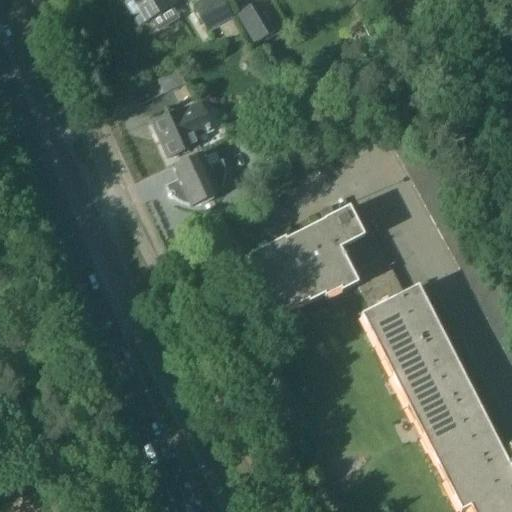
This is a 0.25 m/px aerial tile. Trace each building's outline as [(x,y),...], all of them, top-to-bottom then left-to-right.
[(174,0),(127,0),(129,2),(128,3),(141,25),(177,4),(174,0)] [(224,0),(203,0),(194,5),(207,33),(234,20),(224,0)] [(280,30),(262,0),(237,15),(255,45),(280,30)] [(268,105),(272,110),(277,110),(282,106),(282,101),(279,96),(273,96),(268,99),(268,105)] [(196,136),(213,128),(202,104),(185,112),(185,110),(155,123),(171,158),(200,145),(196,136)] [(387,136),(412,122),(406,112),(381,125),(387,136)] [(417,133),(412,122),(387,136),(393,146),(417,133)] [(417,133),(393,146),(398,157),(423,143),(417,133)] [(398,157),(404,167),(429,153),(423,143),(398,157)] [(429,153),(404,167),(410,177),(434,164),(429,153)] [(168,188),(171,193),(175,197),(180,201),(185,204),(191,205),(197,206),(203,205),(209,203),(214,200),(218,196),(222,191),(225,186),(226,180),(227,174),(226,168),(224,162),(223,161),(209,167),(205,158),(177,171),(181,180),(167,186),(168,188)] [(434,164),(410,177),(415,188),(440,174),(434,164)] [(415,188),(421,198),(446,184),(440,174),(415,188)] [(451,195),(446,184),(421,198),(427,208),(451,195)] [(451,195),(427,208),(432,219),(457,205),(451,195)] [(467,223),(457,205),(432,219),(442,236),(467,223)] [(286,239),(249,258),(278,315),(293,307),(294,310),(309,302),(310,304),(325,296),(327,299),(341,291),(343,293),(358,285),(372,312),(405,295),(367,220),(358,224),(350,208),(325,221),(325,222),(287,241),(286,239)] [(472,233),(467,223),(442,236),(448,247),(472,233)] [(472,233),(448,247),(453,257),(478,243),(472,233)] [(483,254),(478,243),(453,257),(459,267),(483,254)] [(483,254),(459,267),(465,278),(489,264),(483,254)] [(495,275),(489,264),(465,278),(470,288),(495,275)] [(476,298),(500,285),(495,275),(470,288),(476,298)] [(506,295),(500,285),(476,298),(481,309),(506,295)] [(372,312),(362,317),(460,511),(465,511),(471,509),(472,511),(511,511),(511,448),(510,449),(511,453),(511,464),(509,466),(419,288),(405,295),(372,312)] [(511,306),(506,295),(481,309),(487,319),(511,306)] [(511,305),(511,306),(487,319),(493,329),(511,318),(511,305)] [(511,332),(511,318),(493,329),(498,340),(511,332)] [(511,332),(498,340),(504,350),(511,345),(511,332)]
